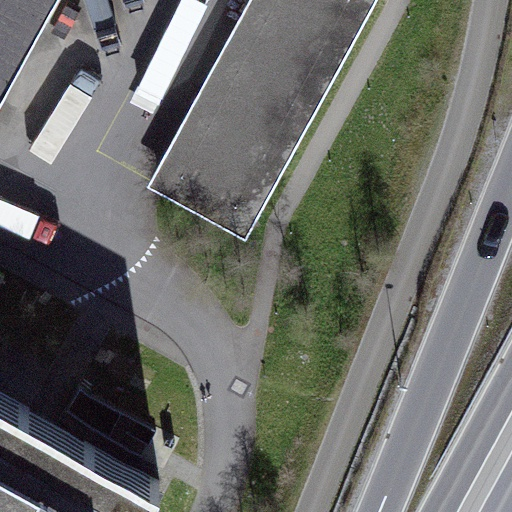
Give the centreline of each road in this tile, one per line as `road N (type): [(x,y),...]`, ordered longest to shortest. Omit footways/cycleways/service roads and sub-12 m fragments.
road 1 (primary): [(511,185),(374,511)]
road 2 (unknown): [(85,249),(208,0)]
road 3 (primary): [(511,379),(439,511)]
